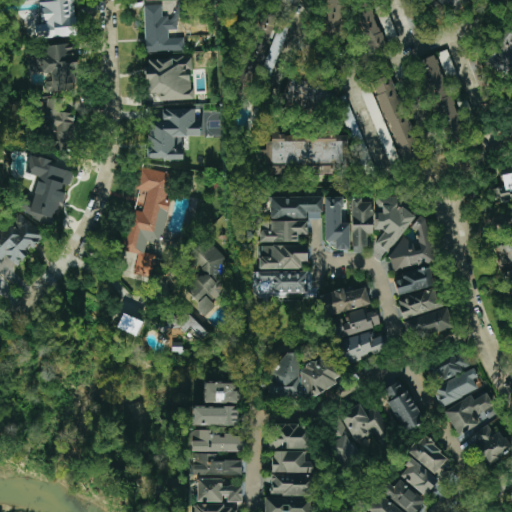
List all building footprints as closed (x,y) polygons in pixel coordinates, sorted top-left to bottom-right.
[(44,0),(44,2),(40,2),(41,25),(35,25),(36,38),(77,36),(74,0),(44,0)] [(300,0),(275,0),(296,9),(300,0)] [(340,33),(345,0),(325,0),(320,29),(340,33)] [(368,0),(351,6),(368,52),(385,46),(368,0)] [(436,0),(453,14),(465,0),(436,0)] [(144,5),(146,52),(183,51),(182,37),(169,38),(169,30),(178,30),(177,16),(162,17),(162,5),(144,5)] [(288,22),(257,13),(244,56),(265,62),(261,75),(272,78),(288,22)] [(511,21),(483,61),(511,82),(511,21)] [(41,46),(43,76),(45,76),(46,93),(78,90),(74,44),(41,46)] [(445,143),(463,137),(437,54),(419,60),(445,143)] [(160,101),(192,100),(190,57),(145,59),(147,94),(159,93),(160,101)] [(372,80),(401,163),(420,157),(391,74),(372,80)] [(371,85),(361,89),(388,165),(399,161),(371,85)] [(68,152),(75,114),(60,111),(62,100),(45,96),(40,126),(53,129),(49,148),(68,152)] [(182,159),(183,136),(200,136),(200,121),(194,121),(195,109),(163,109),(163,121),(148,121),(148,159),(182,159)] [(347,135),(271,135),(271,141),(263,141),(263,156),(268,156),(268,172),(347,172),(347,135)] [(73,172),(51,165),(52,161),(31,154),(25,173),(39,177),(32,201),(23,198),(18,213),(51,223),(58,201),(60,202),(65,185),(69,186),(73,172)] [(511,165),(501,168),(503,184),(488,187),(490,200),(511,196),(511,165)] [(175,175),(141,167),(136,190),(137,190),(123,251),(138,254),(134,274),(151,278),(156,255),(145,253),(147,241),(159,244),(175,175)] [(260,242),(298,242),(298,235),(307,235),(307,219),(322,219),(322,197),(271,197),(271,221),(260,221),(260,242)] [(349,223),(342,223),(341,197),(324,197),(325,241),(335,240),(335,250),(349,250),(349,223)] [(351,198),(351,247),(367,247),(367,234),(372,234),(372,226),(382,233),(375,243),(389,253),(414,216),(397,204),(397,197),(376,197),(376,206),(382,206),(382,213),(372,213),(372,202),(363,202),(358,198),(351,198)] [(0,262),(7,256),(16,266),(28,255),(26,252),(41,237),(22,216),(12,225),(12,224),(2,232),(0,229),(0,262)] [(393,272),(435,260),(423,218),(413,221),(418,240),(386,248),(393,272)] [(204,273),(182,295),(204,317),(216,306),(210,301),(227,284),(219,277),(227,270),(221,264),(226,258),(206,238),(188,256),(204,273)] [(511,300),(511,241),(498,245),(511,300)] [(258,246),(259,269),(301,268),(301,262),(308,261),(307,245),(258,246)] [(394,281),(397,295),(434,286),(429,267),(401,273),(403,279),(394,281)] [(253,272),(253,295),(308,294),(307,271),(253,272)] [(321,294),(327,316),(370,304),(365,287),(343,293),(342,289),(321,294)] [(442,307),(436,287),(397,299),(403,319),(442,307)] [(328,319),(333,338),(380,327),(375,307),(328,319)] [(452,328),(447,308),(404,320),(410,340),(452,328)] [(143,322),(123,313),(116,328),(137,337),(143,322)] [(345,364),(386,350),(378,328),(338,343),(345,364)] [(463,350),(429,365),(436,382),(470,366),(463,350)] [(269,398),(299,398),(300,353),(283,353),(282,364),(269,364),(269,398)] [(310,399),(341,378),(326,354),(294,374),(310,399)] [(477,389),(472,379),(477,376),(473,368),(432,389),(441,407),(477,389)] [(404,432),(423,422),(401,380),(382,390),(404,432)] [(204,402),(237,403),(238,391),(234,391),(234,383),(205,382),(204,402)] [(470,395),(444,412),(459,437),(499,411),(486,392),(474,400),(470,395)] [(340,415),(357,444),(373,434),(378,441),(391,433),(375,407),(365,413),(360,404),(340,415)] [(192,426),(238,425),(237,406),(192,407),(192,426)] [(343,466),(360,456),(338,419),(321,429),(343,466)] [(309,424),(270,424),(270,449),(309,450),(309,424)] [(469,438),(476,446),(474,447),(489,466),(511,448),(511,447),(498,430),(494,433),(487,424),(469,438)] [(241,451),(241,434),(223,434),(223,436),(212,436),(212,430),(192,430),(191,451),(241,451)] [(314,496),(314,462),(305,462),(305,451),(272,451),(272,473),(271,473),(271,495),(314,496)] [(241,475),(242,460),(220,460),(220,454),(193,453),(193,474),(241,475)] [(425,496),(438,480),(410,457),(403,466),(406,468),(400,475),(425,496)] [(222,478),(197,479),(198,502),(225,501),(225,503),(242,502),(242,485),(222,486),(222,478)] [(379,491),(408,511),(416,511),(425,500),(398,480),(393,487),(386,481),(379,491)] [(408,511),(375,495),(365,511),(408,511)] [(265,511),(311,511),(312,498),(265,497),(265,511)]
